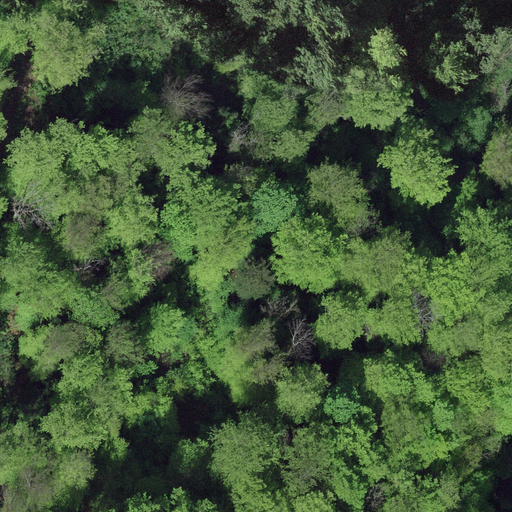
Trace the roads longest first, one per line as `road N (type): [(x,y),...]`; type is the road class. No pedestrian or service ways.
road 1 (track): [(148,0),(152,58),(142,138),(155,233),(185,332),(222,407),(278,476),(324,511)]
road 2 (track): [(381,0),(414,91),(493,249),(502,317)]
road 3 (track): [(0,145),(29,0)]
